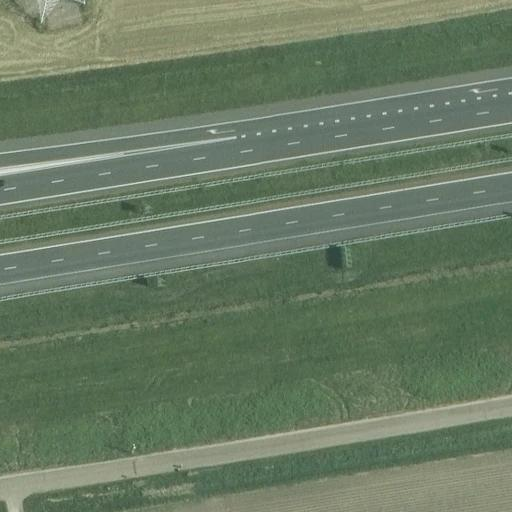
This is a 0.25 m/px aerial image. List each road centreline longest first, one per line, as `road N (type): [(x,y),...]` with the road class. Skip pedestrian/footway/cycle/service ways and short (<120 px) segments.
road 1 (unclassified): [(511,407),(0,490)]
road 2 (motorway): [(0,271),(511,193)]
road 3 (motorway): [(511,110),(239,153)]
road 4 (motorway): [(239,153),(0,190)]
road 5 (motorway): [(239,153),(0,166)]
